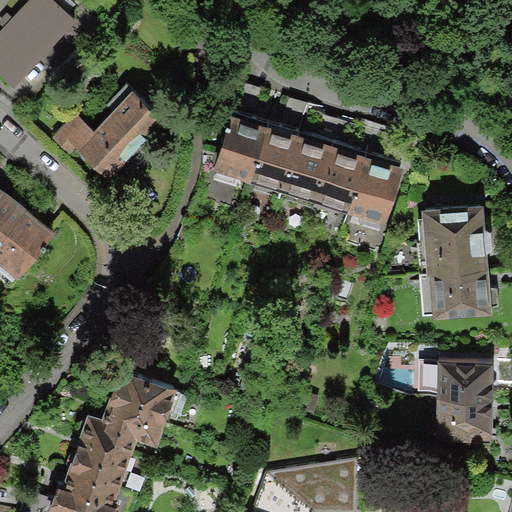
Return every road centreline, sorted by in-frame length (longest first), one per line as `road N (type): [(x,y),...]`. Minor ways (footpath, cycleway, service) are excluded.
road 1 (residential): [(511,172),(462,128),(292,78),(256,47),(239,0)]
road 2 (residential): [(114,266),(93,315),(0,420)]
road 3 (residential): [(114,266),(94,216),(0,128)]
